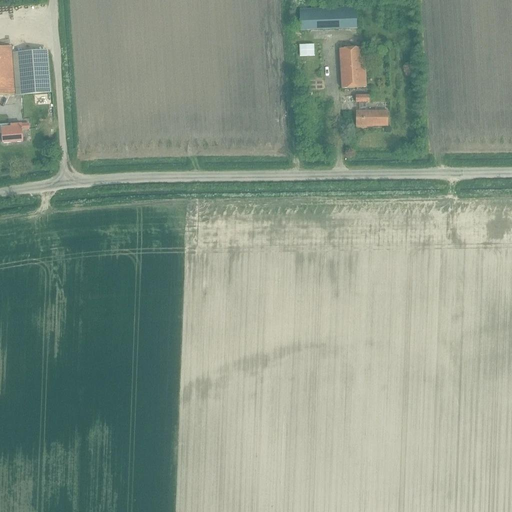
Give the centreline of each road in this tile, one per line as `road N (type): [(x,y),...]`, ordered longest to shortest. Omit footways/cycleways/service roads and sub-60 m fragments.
road 1 (tertiary): [(65,182),(511,167)]
road 2 (unclassified): [(65,182),(53,0)]
